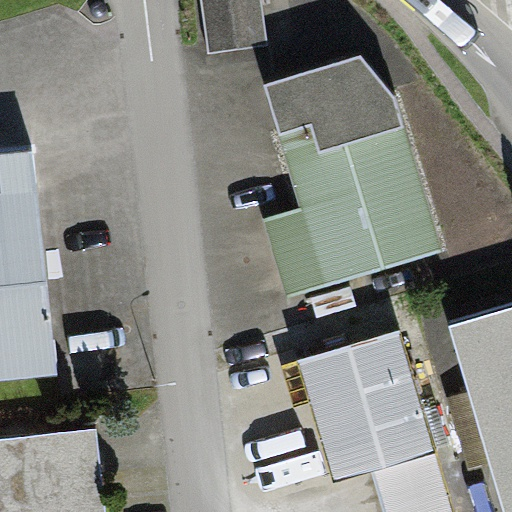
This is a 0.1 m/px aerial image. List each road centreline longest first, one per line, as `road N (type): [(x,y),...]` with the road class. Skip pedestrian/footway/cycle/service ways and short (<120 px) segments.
road 1 (residential): [(143,0),(206,511)]
road 2 (primary): [(426,0),(511,85)]
